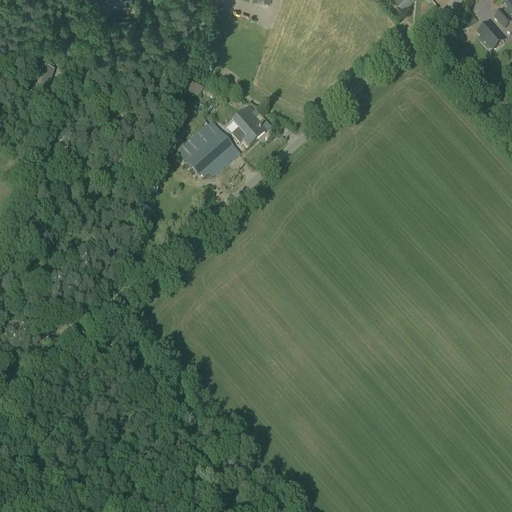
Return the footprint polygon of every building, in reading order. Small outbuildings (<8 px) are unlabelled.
[(511,0),(509,0),(505,4),(509,8),(503,13),(503,12),(495,19),(504,30),(511,22),(511,20),(511,0)] [(139,9),(128,10),(128,28),(139,28),(139,9)] [(493,51),(503,42),(488,25),(478,34),(493,51)] [(45,99),(54,71),(35,64),(25,92),(45,99)] [(258,127),(260,125),(251,115),(249,117),(245,112),(233,123),(226,129),(232,136),(231,136),(239,145),(242,143),(248,149),(264,134),(258,127)] [(217,174),(237,156),(231,149),(233,148),(220,134),(220,133),(212,124),(196,137),(196,138),(178,154),(199,178),(211,167),(217,174)]
